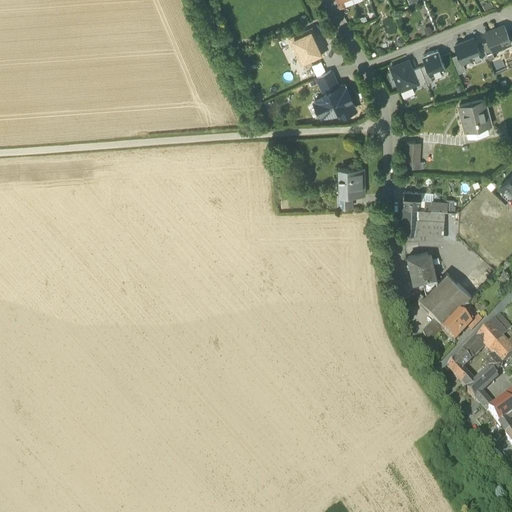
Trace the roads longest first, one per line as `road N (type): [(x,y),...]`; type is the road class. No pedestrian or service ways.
road 1 (residential): [(511,473),(462,412),(411,327),(392,255),(383,109),(365,69)]
road 2 (track): [(386,129),(0,153)]
road 3 (residential): [(511,22),(505,11),(365,69)]
